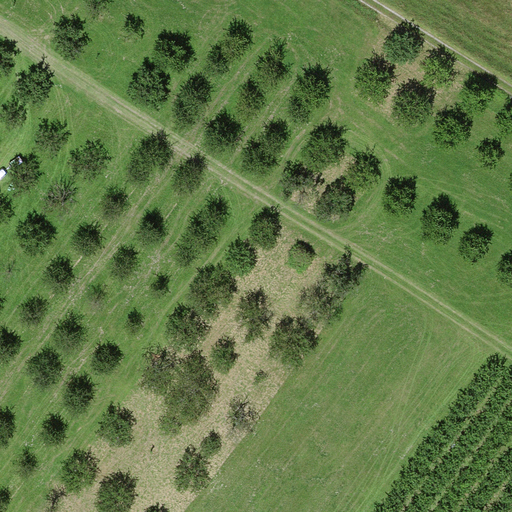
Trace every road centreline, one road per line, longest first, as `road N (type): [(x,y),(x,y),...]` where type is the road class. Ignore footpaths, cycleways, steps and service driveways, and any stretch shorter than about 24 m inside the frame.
road 1 (track): [(511,352),(0,25)]
road 2 (track): [(372,0),(511,88)]
